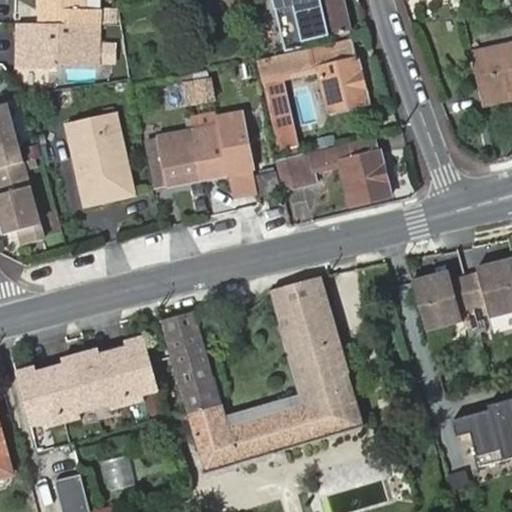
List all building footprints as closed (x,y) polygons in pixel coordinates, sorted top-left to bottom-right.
[(41,0),(41,23),(97,24),(99,24),(100,9),(84,9),(84,0),(41,0)] [(84,0),(84,9),(99,8),(99,0),(84,0)] [(230,0),(195,0),(197,9),(231,1),(230,0)] [(272,0),(284,52),(291,50),(312,46),(311,40),(350,31),(343,0),(272,0)] [(41,23),(19,23),(19,55),(19,66),(59,66),(59,61),(96,61),(97,24),(41,23)] [(368,103),(352,37),(312,46),(291,50),(284,52),(258,58),(272,117),(287,113),(278,78),(319,69),(329,112),(368,103)] [(511,43),(472,53),(484,103),(511,96),(511,43)] [(212,76),(185,80),(190,104),(217,99),(212,76)] [(185,80),(160,85),(165,110),(188,105),(190,104),(185,80)] [(9,102),(0,104),(0,167),(24,161),(9,102)] [(253,169),(242,110),(217,114),(219,123),(194,128),(191,129),(201,180),(229,174),(253,169)] [(191,115),(194,128),(219,123),(217,114),(217,111),(191,115)] [(68,124),(85,195),(110,189),(112,198),(134,193),(115,114),(68,124)] [(191,129),(147,138),(158,189),(201,180),(191,129)] [(313,153),(312,150),(276,159),(284,192),(320,183),(317,170),(344,163),(353,205),(391,196),(376,137),(313,153)] [(0,167),(0,188),(1,193),(0,193),(0,216),(6,238),(18,235),(22,249),(47,242),(24,161),(0,167)] [(257,194),(253,169),(229,174),(234,199),(257,194)] [(257,175),(261,195),(280,192),(275,171),(257,175)] [(110,189),(85,195),(87,204),(112,198),(110,189)] [(449,271),(412,280),(428,333),(463,323),(460,313),(485,306),(489,320),(511,313),(511,258),(475,267),(477,273),(451,280),(449,271)] [(225,415),(221,400),(186,410),(191,425),(204,471),(363,425),(322,276),(273,290),(270,292),(298,393),(225,415)] [(221,400),(195,311),(161,319),(186,410),(221,400)] [(132,344),(113,349),(129,404),(147,399),(146,393),(162,389),(146,334),(130,338),(132,344)] [(94,348),(81,352),(96,407),(109,404),(111,409),(129,404),(113,349),(95,354),(94,348)] [(69,361),(51,366),(66,422),(84,417),(83,411),(96,407),(81,352),(68,356),(69,361)] [(31,366),(17,370),(33,425),(46,421),(48,427),(66,422),(51,366),(33,372),(31,366)] [(452,421),(456,437),(470,434),(476,457),(500,451),(503,461),(511,458),(511,399),(487,406),(488,411),(452,421)] [(191,425),(186,410),(168,415),(172,431),(191,425)] [(0,475),(13,472),(0,426),(0,475)] [(93,511),(93,510),(75,441),(55,447),(70,511),(93,511)]
